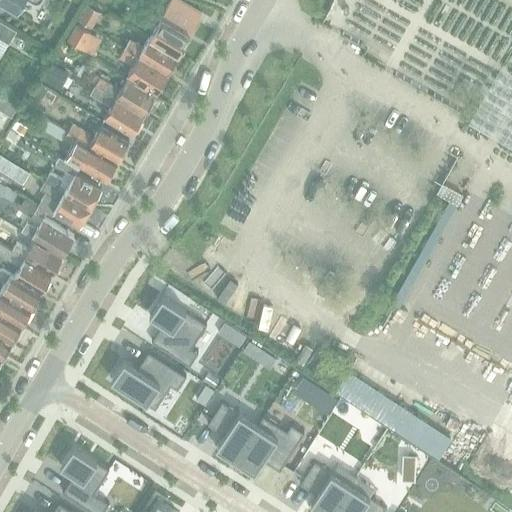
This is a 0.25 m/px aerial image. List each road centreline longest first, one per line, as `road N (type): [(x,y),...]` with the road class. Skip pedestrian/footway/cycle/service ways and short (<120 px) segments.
road 1 (unclassified): [(44,381),(111,260),(167,193),(204,129),(233,51),(264,0)]
road 2 (residential): [(44,381),(245,511)]
